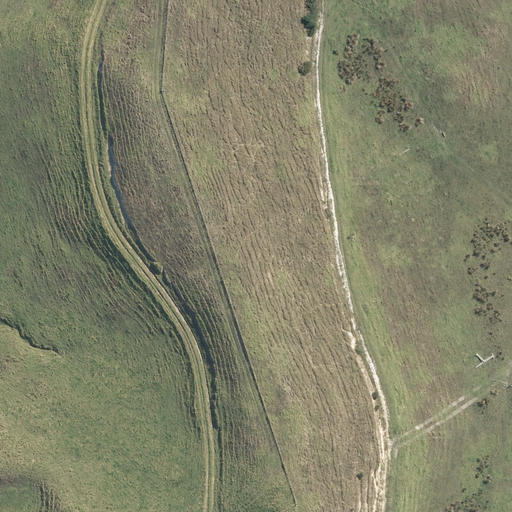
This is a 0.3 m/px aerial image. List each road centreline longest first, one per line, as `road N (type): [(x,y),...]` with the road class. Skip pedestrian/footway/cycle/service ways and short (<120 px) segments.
road 1 (track): [(188,511),(211,465),(193,358),(114,232),(91,156),(89,52),(107,0)]
road 2 (track): [(382,511),(388,451),(370,355),(336,261),(318,0)]
